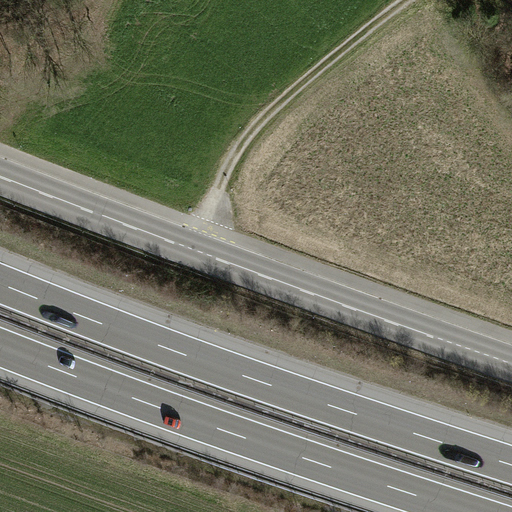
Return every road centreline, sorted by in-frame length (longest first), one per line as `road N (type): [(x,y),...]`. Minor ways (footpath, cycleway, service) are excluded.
road 1 (tertiary): [(0,180),(511,362)]
road 2 (motorway): [(511,463),(241,374),(0,282)]
road 3 (motorway): [(0,348),(464,511)]
road 4 (track): [(193,250),(257,129),(412,0)]
